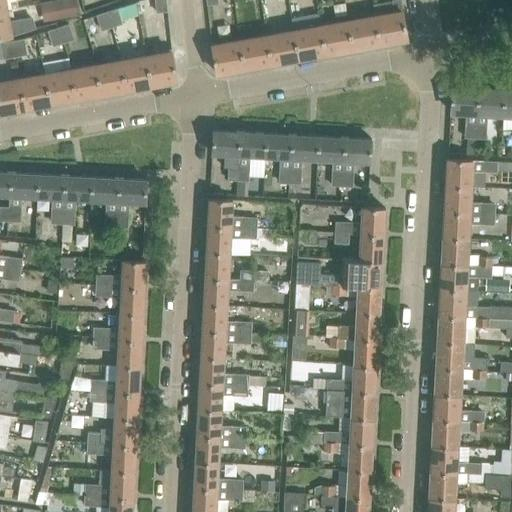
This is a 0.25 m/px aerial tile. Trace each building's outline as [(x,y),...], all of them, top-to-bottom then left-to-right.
[(42,22),(78,15),(75,0),(60,0),(39,4),(42,22)] [(166,0),(155,0),(157,12),(168,10),(166,0)] [(401,0),(388,0),(373,3),(375,16),(380,43),(407,38),(402,11),(401,0)] [(118,9),(107,12),(112,27),(122,24),(121,20),(118,9)] [(7,10),(0,10),(0,37),(11,35),(35,29),(32,19),(20,23),(19,18),(9,20),(7,10)] [(107,12),(97,15),(101,30),(112,27),(107,12)] [(325,53),(321,26),(318,14),(291,19),(293,31),(298,58),(325,53)] [(353,48),(380,43),(375,16),(348,21),(353,48)] [(348,21),(321,26),(325,53),(353,48),(348,21)] [(69,24),(58,27),(63,42),(74,39),(69,24)] [(58,27),(48,31),(53,46),(63,42),(58,27)] [(293,31),(266,35),(271,63),(298,58),(293,31)] [(244,68),(271,63),(266,35),(239,40),(244,68)] [(24,38),(13,40),(16,56),(27,54),(24,38)] [(13,40),(2,42),(5,58),(16,56),(13,40)] [(239,40),(211,45),(216,73),(244,68),(239,40)] [(172,51),(146,56),(152,84),(177,80),(172,51)] [(126,89),(152,84),(146,56),(121,60),(126,89)] [(43,62),(45,74),(50,103),(75,98),(70,69),(68,57),(43,62)] [(101,94),(126,89),(121,60),(96,65),(101,94)] [(101,94),(96,65),(70,69),(75,98),(101,94)] [(50,103),(45,74),(19,79),(25,107),(50,103)] [(19,79),(0,82),(0,111),(25,107),(19,79)] [(375,103),(396,110),(403,86),(383,80),(375,103)] [(475,138),(478,88),(451,87),(450,111),(466,112),(465,124),(467,125),(467,137),(475,138)] [(504,90),(478,88),(475,138),(485,138),(487,113),(503,114),(504,90)] [(511,90),(504,90),(503,114),(511,114),(511,90)] [(238,154),(239,131),(213,130),(212,153),(225,154),(224,167),(228,167),(228,179),(237,179),(238,154)] [(266,133),(239,131),(238,154),(237,179),(245,180),(246,155),(265,156),(266,133)] [(292,134),(266,133),(265,156),(282,157),(281,182),(290,182),(292,134)] [(317,159),(319,136),(292,134),(290,182),(298,183),(300,158),(317,159)] [(345,137),(319,136),(317,159),(335,160),(334,185),(342,185),(345,137)] [(371,138),(345,137),(342,185),(352,186),(352,173),(353,173),(354,161),(370,162),(371,138)] [(448,158),(446,185),(471,186),(472,170),(480,171),(494,171),(497,172),(497,171),(497,161),(448,158)] [(511,161),(497,161),(497,171),(511,171),(511,161)] [(0,194),(9,195),(11,172),(0,171),(0,194)] [(9,207),(8,220),(18,221),(20,195),(37,196),(38,173),(11,172),(9,195),(9,207)] [(62,223),(64,198),(65,175),(38,173),(37,196),(54,197),(52,223),(62,223)] [(74,198),(91,199),(92,176),(65,175),(64,198),(62,223),(72,224),(74,198)] [(116,226),(118,201),(119,178),(92,176),(91,199),(108,200),(106,226),(116,226)] [(119,178),(118,201),(116,226),(126,227),(128,201),(145,202),(147,179),(119,178)] [(470,203),(471,186),(446,185),(445,211),(496,214),(496,205),(470,203)] [(209,198),(208,224),(231,226),(256,227),(256,216),(231,215),(232,199),(209,198)] [(0,219),(8,220),(9,207),(0,206),(0,219)] [(336,221),(336,232),(348,233),(361,233),(384,235),(385,208),(367,207),(362,207),(361,223),(336,221)] [(445,211),(444,237),(468,238),(469,221),(495,223),(496,214),(445,211)] [(208,224),(206,251),(230,252),(230,236),(250,237),(255,238),(255,236),(256,227),(231,226),(208,224)] [(256,227),(255,236),(268,236),(269,228),(256,227)] [(335,243),(347,243),(348,233),(336,232),(335,243)] [(361,233),(359,260),(382,261),(384,235),(361,233)] [(444,237),(442,263),(493,266),(493,258),(494,257),(468,255),(468,238),(444,237)] [(206,251),(205,277),(228,278),(230,252),(206,251)] [(0,266),(20,269),(22,258),(0,255),(0,266)] [(61,256),(60,264),(73,265),(74,257),(61,256)] [(97,273),(96,284),(121,286),(144,287),(146,260),(142,260),(122,259),(122,275),(97,273)] [(297,262),(296,282),(333,284),(346,285),(381,287),(382,261),(359,260),(343,259),(342,274),(320,273),(320,263),(297,262)] [(442,263),(441,289),(477,291),(478,274),(492,275),(493,274),(493,266),(442,263)] [(0,277),(18,280),(20,269),(0,266),(0,277)] [(241,268),(240,279),(254,280),(254,278),(254,269),(241,268)] [(254,269),(254,278),(267,279),(268,270),(254,269)] [(205,277),(204,303),(227,304),(228,289),(253,290),(254,280),(240,279),(228,278),(205,277)] [(49,278),(47,290),(55,292),(57,279),(49,278)] [(96,284),(95,295),(120,297),(120,312),(143,313),(144,287),(121,286),(96,284)] [(333,284),(332,295),(345,296),(346,285),(333,284)] [(346,285),(345,296),(357,296),(356,312),(380,313),(381,287),(346,285)] [(441,289),(439,315),(475,317),(476,307),(477,291),(441,289)] [(204,303),(202,329),(225,331),(251,332),(251,322),(226,321),(227,304),(204,303)] [(489,307),(489,317),(511,318),(511,306),(489,306),(489,307)] [(0,319),(12,322),(14,311),(0,309),(0,319)] [(309,309),(295,309),(293,334),(309,335),(310,309),(309,309)] [(94,326),(93,337),(118,338),(142,339),(143,313),(120,312),(119,327),(94,326)] [(337,337),(378,339),(380,313),(356,312),(356,326),(338,325),(337,337)] [(439,315),(438,341),(463,342),(464,325),(506,327),(511,327),(511,318),(489,317),(439,315)] [(202,329),(201,356),(224,357),(225,341),(236,342),(250,343),(251,332),(225,331),(202,329)] [(273,333),(272,342),(286,343),(286,334),(273,333)] [(0,348),(19,351),(40,354),(41,345),(21,343),(21,340),(0,336),(0,348)] [(315,336),(315,346),(329,346),(329,337),(315,336)] [(93,337),(93,348),(118,349),(117,364),(140,366),(142,339),(118,338),(93,337)] [(329,337),(329,346),(342,347),(342,348),(354,349),(354,364),(377,365),(378,339),(337,337),(329,337)] [(438,341),(437,367),(486,369),(487,358),(473,357),(474,343),(463,342),(438,341)] [(0,348),(0,361),(18,364),(19,361),(20,352),(19,351),(0,348)] [(201,356),(199,382),(222,383),(248,385),(249,375),(249,374),(223,373),(224,357),(201,356)] [(272,359),(233,357),(232,372),(272,374),(272,359)] [(511,360),(502,360),(501,370),(511,370),(511,360)] [(64,378),(69,379),(73,366),(61,364),(59,378),(64,378)] [(91,379),(91,389),(115,391),(139,392),(140,366),(117,364),(116,380),(106,379),(91,379)] [(327,389),(375,392),(377,365),(354,364),(353,379),(341,379),(313,377),(313,387),(327,388),(327,389)] [(436,375),(435,393),(460,394),(461,379),(473,379),(473,378),(485,378),(486,369),(437,367),(436,375)] [(0,388),(14,391),(15,382),(15,380),(4,378),(5,370),(0,368),(0,388)] [(15,382),(14,391),(23,392),(25,383),(15,382)] [(199,382),(198,408),(221,410),(222,394),(248,395),(248,385),(222,383),(199,382)] [(14,391),(0,388),(0,400),(12,402),(14,391)] [(91,389),(90,400),(91,400),(90,416),(114,417),(137,418),(139,392),(115,391),(91,389)] [(337,416),(374,418),(375,392),(327,389),(326,415),(337,416)] [(269,392),(268,408),(281,409),(282,393),(269,392)] [(434,410),(434,419),(483,421),(484,412),(459,411),(460,394),(435,393),(434,410)] [(51,417),(58,397),(45,396),(42,415),(51,417)] [(284,403),(284,413),(293,414),(293,403),(284,403)] [(198,408),(197,435),(220,436),(245,437),(246,427),(220,425),(221,410),(198,408)] [(0,413),(0,433),(7,434),(9,422),(10,415),(0,413)] [(88,432),(88,442),(113,443),(136,445),(137,418),(114,417),(113,428),(102,427),(101,433),(88,432)] [(307,430),(306,440),(324,441),(336,442),(349,443),(373,444),(374,418),(351,417),(350,433),(338,432),(307,430)] [(36,419),(33,439),(44,441),(47,420),(36,419)] [(434,419),(433,445),(457,446),(458,431),(470,432),(470,430),(483,431),(483,421),(434,419)] [(197,435),(195,461),(218,462),(219,446),(245,448),(245,437),(220,436),(197,435)] [(324,441),(324,452),(349,453),(348,469),(371,470),(373,444),(349,443),(336,442),(324,441)] [(88,442),(87,452),(112,454),(111,470),(135,471),(136,445),(113,443),(88,442)] [(34,458),(44,460),(47,446),(37,444),(34,458)] [(433,445),(431,471),(476,473),(482,473),(482,464),(456,463),(457,446),(433,445)] [(195,461),(194,487),(217,488),(242,490),(243,479),(217,478),(218,462),(195,461)] [(482,464),(482,473),(485,474),(485,473),(509,475),(509,463),(501,463),(493,462),(493,465),(482,464)] [(320,494),(370,497),(371,470),(348,469),(347,486),(333,485),(321,484),(320,494)] [(85,495),(133,497),(135,471),(111,470),(110,485),(85,484),(85,495)] [(431,471),(430,497),(455,498),(455,482),(466,483),(466,481),(476,482),(476,473),(431,471)] [(508,496),(509,475),(485,473),(485,474),(484,487),(501,488),(500,495),(508,496)] [(20,477),(17,498),(26,500),(33,479),(20,477)] [(261,481),(260,489),(274,490),(274,481),(261,481)] [(75,484),(74,494),(84,494),(85,484),(75,484)] [(194,487),(192,511),(215,511),(216,498),(228,499),(242,499),(242,490),(217,488),(194,487)] [(242,490),(242,499),(254,500),(254,490),(242,490)] [(303,511),(305,494),(285,492),(283,511),(303,511)] [(331,511),(368,511),(370,497),(320,494),(320,504),(332,504),(331,511)] [(132,511),(133,497),(85,495),(84,504),(96,505),(95,511),(132,511)] [(430,497),(428,511),(453,511),(455,498),(430,497)] [(501,500),(500,511),(507,511),(508,501),(501,500)]
